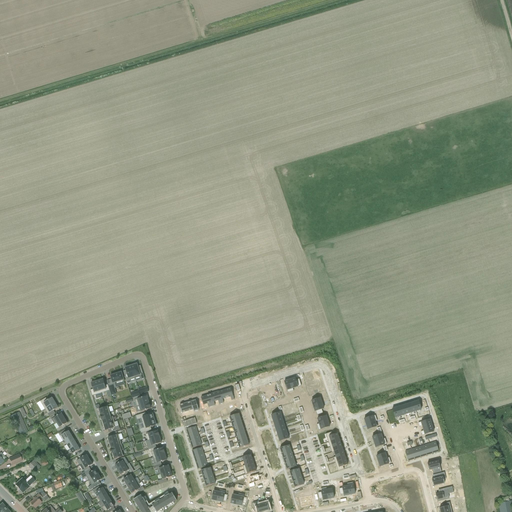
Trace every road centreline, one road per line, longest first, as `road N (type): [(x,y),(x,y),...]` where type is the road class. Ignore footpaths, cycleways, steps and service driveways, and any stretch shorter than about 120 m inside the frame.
road 1 (residential): [(133,511),(60,395),(134,356),(142,359),(182,500)]
road 2 (track): [(0,101),(337,0)]
road 3 (residential): [(358,466),(322,365),(248,385),(261,447)]
